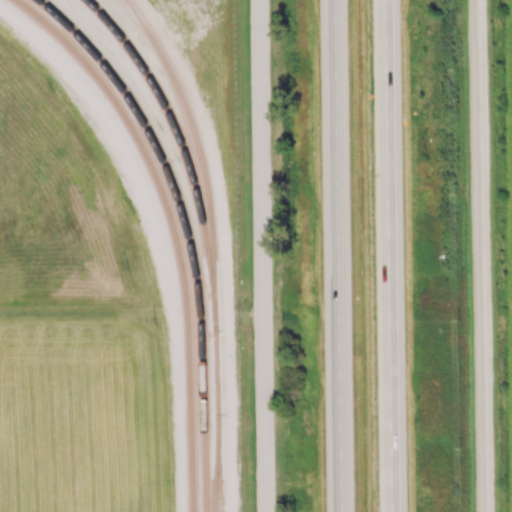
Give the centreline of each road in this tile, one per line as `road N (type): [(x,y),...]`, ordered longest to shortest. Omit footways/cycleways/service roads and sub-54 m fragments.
road 1 (tertiary): [(486,511),(478,0)]
road 2 (motorway): [(334,0),(342,511)]
road 3 (residential): [(260,0),(267,511)]
road 4 (motorway): [(395,511),(389,0)]
road 5 (track): [(0,313),(265,317)]
